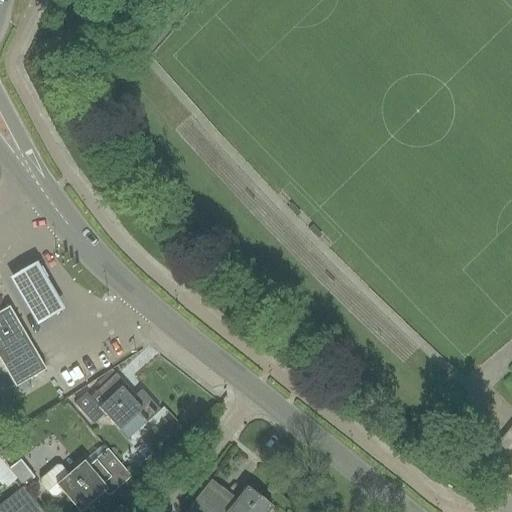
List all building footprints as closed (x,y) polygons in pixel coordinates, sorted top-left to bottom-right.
[(66,304),(38,256),(10,273),(37,320),(66,304)] [(0,364),(14,388),(45,370),(8,307),(0,311),(0,364)] [(146,423),(159,411),(141,391),(135,396),(114,374),(89,398),(85,394),(74,405),(92,425),(103,415),(118,432),(137,414),(146,423)] [(508,447),(511,442),(511,432),(503,443),(508,447)] [(41,479),(40,484),(52,498),(57,499),(62,494),(78,511),(80,511),(114,483),(119,488),(130,478),(107,451),(88,467),(84,462),(69,475),(61,466),(57,466),(41,479)] [(135,469),(152,486),(167,471),(151,454),(135,469)] [(0,458),(0,478),(10,471),(0,458)] [(21,460),(10,469),(24,487),(35,479),(21,460)] [(266,511),(272,505),(247,485),(236,497),(213,479),(189,509),(193,511),(266,511)] [(41,511),(22,487),(0,504),(0,511),(41,511)]
